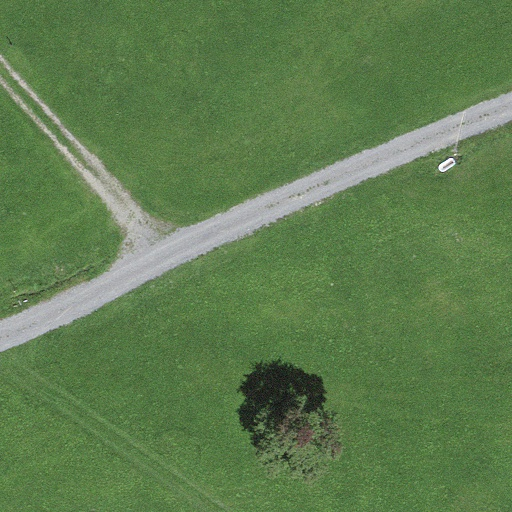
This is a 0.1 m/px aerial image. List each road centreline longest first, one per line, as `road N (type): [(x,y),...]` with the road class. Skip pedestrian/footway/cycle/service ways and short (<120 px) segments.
road 1 (track): [(0,336),(361,171),(511,115)]
road 2 (track): [(0,71),(161,259)]
